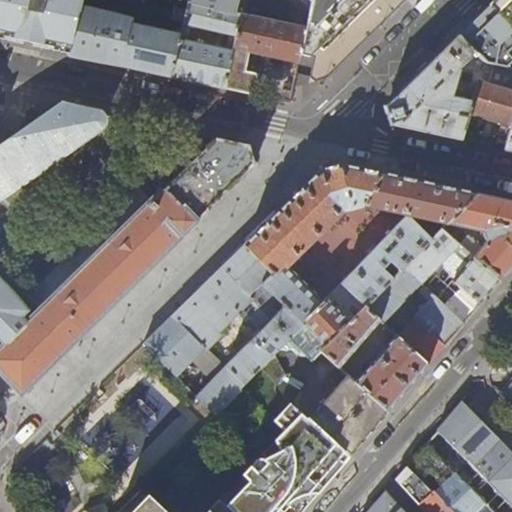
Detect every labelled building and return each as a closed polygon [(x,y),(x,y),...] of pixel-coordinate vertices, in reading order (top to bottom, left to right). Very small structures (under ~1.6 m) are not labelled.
[(0,0),(0,36),(12,39),(37,44),(53,48),(71,52),(82,7),(83,0),(0,0)] [(235,14),(238,0),(191,0),(190,4),(235,14)] [(311,0),(306,28),(300,56),(314,59),(310,78),(315,81),(327,78),(345,60),(382,23),(405,0),(311,0)] [(511,0),(494,0),(489,6),(511,29),(511,0)] [(239,15),(235,14),(190,4),(188,4),(169,77),(193,82),(224,89),(239,15)] [(511,34),(511,29),(489,6),(463,31),(458,36),(476,55),(484,64),(511,34)] [(82,7),(71,52),(70,56),(97,62),(121,67),(132,26),(133,20),(82,7)] [(306,28),(239,15),(224,89),(252,94),(256,70),(244,68),(247,51),(298,64),(300,56),(306,28)] [(179,36),(132,26),(121,67),(143,72),(169,77),(179,36)] [(476,55),(458,36),(441,53),(389,103),(386,106),(389,115),(392,125),(433,134),(462,140),(470,113),(473,102),(471,101),(452,96),(462,69),(476,55)] [(511,125),(511,69),(491,65),(486,84),(478,82),(471,101),(473,102),(470,113),(511,125)] [(271,99),(290,103),(295,79),(278,75),(271,99)] [(0,145),(0,197),(115,117),(59,105),(0,145)] [(132,140),(150,144),(154,141),(157,126),(132,120),(129,136),(132,140)] [(0,350),(0,369),(22,392),(55,361),(226,193),(255,165),(249,146),(216,138),(26,325),(8,343),(0,350)] [(321,170),(283,207),(245,245),(272,273),(263,282),(304,324),(327,346),(365,307),(402,268),(432,237),(412,217),(405,216),(323,301),(287,266),(344,209),(361,206),(384,174),(340,165),(321,170)] [(420,182),(384,174),(361,206),(405,216),(412,217),(444,224),(474,194),(420,182)] [(474,194),(444,224),(441,228),(451,236),(450,225),(484,232),(484,236),(486,240),(480,248),(467,237),(460,244),(460,245),(459,246),(500,281),(511,267),(511,201),(504,200),(474,194)] [(460,244),(451,236),(441,228),(432,237),(402,268),(419,284),(424,288),(464,324),(480,305),(500,281),(459,246),(460,245),(460,244)] [(193,296),(172,317),(244,385),(304,324),(263,282),(272,273),(245,245),(193,296)] [(382,323),(419,284),(402,268),(365,307),(380,321),(382,323)] [(26,310),(0,282),(0,335),(8,343),(26,325),(19,318),(26,310)] [(443,348),(464,324),(424,288),(418,294),(427,302),(397,337),(428,365),(443,348)] [(338,368),(380,321),(365,307),(327,346),(321,353),(338,368)] [(216,414),(244,385),(172,317),(147,342),(144,345),(177,377),(194,359),(214,380),(197,396),(216,414)] [(416,380),(428,365),(397,337),(396,336),(355,383),(388,412),(393,406),(416,380)] [(365,439),(388,412),(355,383),(351,380),(331,404),(325,399),(317,409),(322,414),(313,424),(350,456),(365,439)] [(497,491),(511,505),(511,453),(482,423),(462,403),(449,418),(437,432),(457,451),(467,461),(497,491)] [(285,432),(302,414),(302,413),(295,407),(278,426),(284,432),(285,432)] [(264,511),(280,495),(316,456),(325,463),(322,467),(332,477),(350,456),(313,424),(302,414),(285,432),(290,436),(226,507),(231,511),(264,511)] [(432,437),(426,445),(445,464),(457,451),(437,432),(432,437)] [(451,470),(445,464),(426,445),(417,455),(407,466),(450,511),(492,511),(484,504),(451,470)] [(332,477),(322,467),(325,463),(316,456),(280,495),(296,508),(310,492),(316,496),(325,485),(332,477)] [(455,467),(451,470),(484,504),(497,491),(467,461),(458,470),(455,467)] [(424,511),(450,511),(407,466),(401,474),(395,480),(424,511)] [(231,511),(226,507),(221,511),(165,511),(141,489),(118,511),(231,511)] [(300,511),(302,511),(316,496),(310,492),(296,508),(300,511)] [(403,511),(385,492),(367,511),(403,511)] [(292,511),(296,508),(280,495),(264,511),(292,511)] [(109,511),(106,502),(86,510),(87,511),(109,511)]
